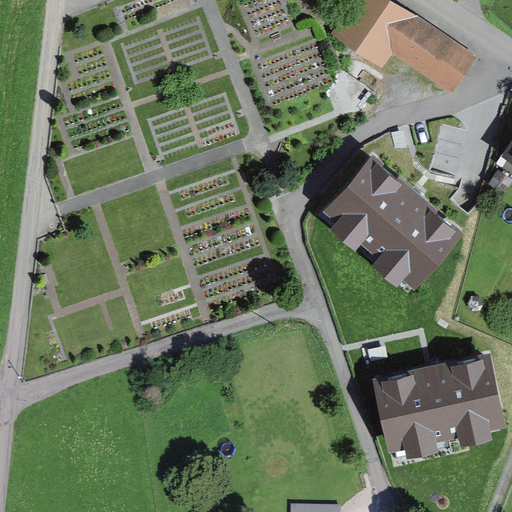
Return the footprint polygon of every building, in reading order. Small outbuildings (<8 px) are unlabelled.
[(378,58),(390,41),(407,15),(385,0),(357,0),(337,30),(378,58)] [(469,57),(407,15),(390,41),(452,83),(469,57)] [(380,148),(328,208),(419,287),(472,226),(380,148)] [(511,178),(499,169),(490,182),(503,191),(511,178)] [(511,400),(501,345),(385,368),(401,446),(511,423),(511,400)] [(293,499),(292,511),(342,511),(343,501),(293,499)]
